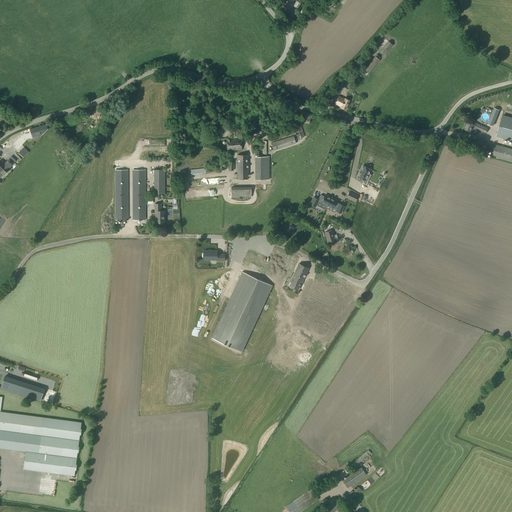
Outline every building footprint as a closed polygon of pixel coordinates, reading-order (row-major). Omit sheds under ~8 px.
[(277,0),(272,0),(272,1),(279,9),(283,5),(277,0)] [(388,42),(381,50),(385,54),(392,45),(388,42)] [(374,57),(365,69),(369,73),(379,61),(374,57)] [(346,73),(338,83),(342,86),(346,81),(350,76),(346,73)] [(329,90),(321,102),(323,104),(326,106),(334,93),(329,90)] [(180,94),(180,97),(180,98),(180,104),(194,105),(194,96),(180,94)] [(338,96),(335,104),(341,107),(345,110),(349,101),(345,99),(344,99),(341,98),(341,97),(338,96)] [(186,113),(173,114),(173,119),(191,118),(190,108),(186,108),(186,113)] [(498,115),(499,110),(494,108),(492,112),(487,124),(493,126),(498,115)] [(302,116),(301,122),(309,124),(311,118),(302,116)] [(511,119),(502,116),(497,135),(507,138),(507,137),(511,139),(511,119)] [(468,122),(464,129),(469,132),(472,133),(474,128),(485,133),(487,129),(473,122),(473,121),(471,121),(469,120),(468,122)] [(204,126),(204,131),(210,133),(209,135),(217,137),(217,133),(215,133),(215,127),(216,123),(207,122),(206,126),(204,126)] [(50,123),(30,130),(32,139),(41,136),(48,129),(47,127),(51,126),(50,123)] [(300,124),(293,126),(297,139),(304,137),(300,124)] [(275,135),(269,136),(270,141),(276,139),(276,140),(293,135),(291,128),(274,134),(275,135)] [(293,136),(271,143),(273,151),(296,144),(293,136)] [(241,138),(226,139),(227,151),(241,150),(241,138)] [(479,141),(475,149),(484,153),(487,145),(479,141)] [(511,149),(494,144),(491,156),(511,162),(511,149)] [(22,158),(32,147),(29,145),(21,154),(19,151),(17,154),(22,158)] [(237,174),(234,174),(234,179),(248,179),(247,155),(237,155),(237,174)] [(256,171),(255,171),(255,180),(269,180),(269,157),(256,157),(256,171)] [(0,161),(0,160),(0,172),(3,175),(9,169),(9,168),(14,163),(9,159),(4,164),(0,161)] [(358,163),(353,175),(360,178),(366,167),(358,163)] [(221,166),(190,170),(191,176),(222,172),(221,166)] [(127,170),(115,170),(115,220),(127,220),(127,170)] [(145,170),(132,170),(132,220),(145,220),(145,170)] [(164,170),(154,170),(154,194),(164,194),(164,170)] [(251,188),(231,188),(231,197),(251,197),(251,188)] [(357,196),(349,191),(346,197),(354,201),(357,196)] [(327,205),(330,198),(325,195),(324,197),(320,195),(318,199),(314,197),(310,205),(315,207),(318,201),(327,205)] [(336,201),(330,198),(327,205),(336,210),(335,211),(340,213),(344,206),(336,202),(336,201)] [(161,204),(154,204),(154,211),(155,211),(155,223),(164,223),(164,211),(161,211),(161,204)] [(332,221),(330,225),(337,229),(340,224),(337,223),(332,221)] [(332,230),(324,233),(327,244),(338,240),(337,235),(334,235),(332,230)] [(304,237),(306,252),(317,250),(315,239),(318,239),(318,235),(304,237)] [(254,239),(243,266),(275,279),(280,268),(261,260),(262,257),(293,270),(296,263),(270,253),(268,257),(264,255),(269,242),(263,239),(262,242),(254,239)] [(203,250),(203,257),(204,257),(204,259),(216,260),(216,261),(224,261),(224,254),(217,254),(217,248),(204,248),(204,250),(203,250)] [(291,282),(289,286),(298,290),(300,284),(301,284),(308,268),(298,264),(290,282),(291,282)] [(248,338),(268,284),(237,272),(219,322),(228,325),(229,322),(233,324),(231,331),(248,338)] [(350,297),(354,286),(329,275),(329,277),(320,273),(316,283),(350,297)] [(331,329),(337,313),(303,300),(297,315),(331,329)] [(33,385),(4,376),(0,388),(15,392),(16,389),(30,394),(33,385)] [(0,448),(26,451),(24,469),(75,475),(81,422),(0,411),(0,448)] [(369,455),(366,452),(354,462),(357,466),(369,455)] [(361,468),(343,480),(348,488),(366,475),(361,468)] [(366,480),(370,484),(375,479),(370,475),(366,480)] [(358,487),(349,496),(353,500),(362,491),(358,487)] [(310,488),(285,507),(289,511),(300,511),(318,499),(310,488)] [(338,499),(325,509),(326,511),(334,511),(343,506),(338,499)]
